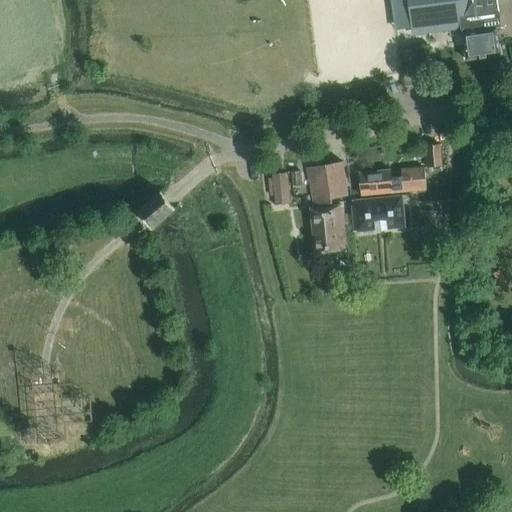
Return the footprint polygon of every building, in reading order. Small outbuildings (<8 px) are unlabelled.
[(408,0),(412,28),(461,22),(466,60),(499,56),(495,28),(500,28),(496,0),(408,0)] [(441,144),(426,146),(428,167),(443,165),(441,144)] [(330,199),(347,197),(342,162),(307,169),(313,206),(330,204),(330,199)] [(361,196),(373,195),(425,190),(424,177),(423,168),(412,169),(403,170),(403,177),(391,178),(390,170),(359,173),(361,196)] [(293,186),(301,185),(300,171),(291,172),(293,186)] [(275,204),(291,203),(289,173),(272,175),(275,204)] [(173,211),(175,210),(167,201),(160,192),(137,211),(145,220),(152,230),(173,211)] [(374,199),(373,195),(361,196),(362,200),(350,201),(353,232),(404,227),(402,196),(374,199)] [(346,252),(342,206),(311,209),(315,255),(346,252)] [(511,280),(511,277),(505,266),(493,273),(501,287),(511,280)]
